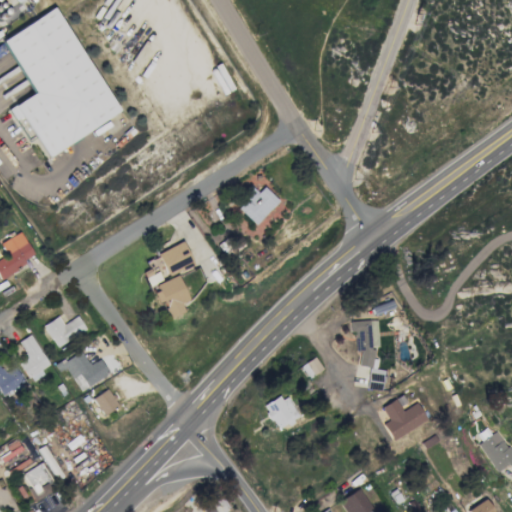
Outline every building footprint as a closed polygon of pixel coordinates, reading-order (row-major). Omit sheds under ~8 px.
[(118,112),(55,7),(0,39),(0,40),(32,93),(7,108),(15,120),(21,116),(45,156),(118,112)] [(276,200),(261,186),(256,192),(248,185),(239,193),(244,198),(235,208),(253,224),(276,200)] [(0,241),(0,245),(5,254),(0,257),(0,276),(33,257),(18,231),(0,241)] [(155,253),(160,264),(150,269),(149,267),(140,271),(147,286),(193,265),(181,241),(155,253)] [(158,302),(161,301),(168,318),(182,312),(178,303),(187,300),(176,275),(151,285),(158,302)] [(57,316),(42,324),(53,346),(85,331),(77,316),(61,324),(57,316)] [(377,322),(349,319),(348,331),(354,332),(352,351),(359,352),(358,366),(367,367),(365,389),(382,390),(384,370),(375,369),(376,358),(372,358),(373,347),(375,347),(377,322)] [(17,341),(26,357),(18,362),(30,382),(43,374),(40,369),(48,365),(29,334),(17,341)] [(87,365),(80,350),(53,364),(57,372),(65,368),(70,379),(78,375),(81,381),(76,384),(79,389),(108,375),(99,359),(87,365)] [(305,379),(321,371),(314,357),(298,365),(305,379)] [(0,397),(1,399),(25,386),(15,367),(2,373),(0,370),(0,397)] [(99,414),(115,407),(107,389),(91,396),(99,414)] [(283,393),(261,405),(274,430),(296,418),(283,393)] [(381,426),(390,440),(425,420),(415,402),(400,411),(393,399),(379,407),(388,422),(381,426)] [(511,447),(508,450),(495,431),(475,444),(495,474),(511,463),(511,447)] [(49,481),(41,463),(20,473),(33,500),(50,492),(46,482),(49,481)] [(371,511),(357,488),(337,500),(344,511),(371,511)] [(467,511),(491,511),(486,499),(466,508),(467,511)]
